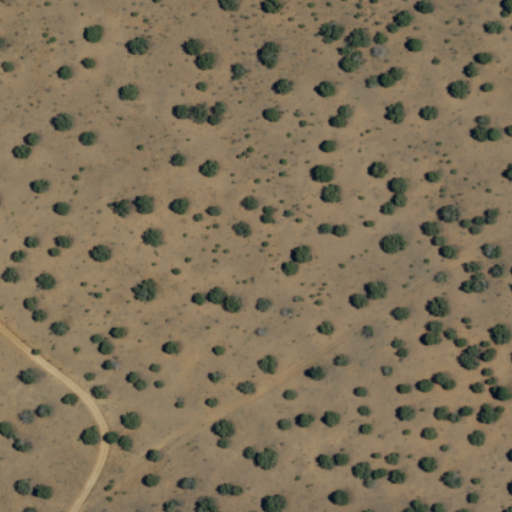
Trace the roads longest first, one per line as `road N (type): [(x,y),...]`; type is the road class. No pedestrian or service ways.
road 1 (residential): [(81,511),(131,467),(462,289),(511,250)]
road 2 (residential): [(131,467),(0,333)]
